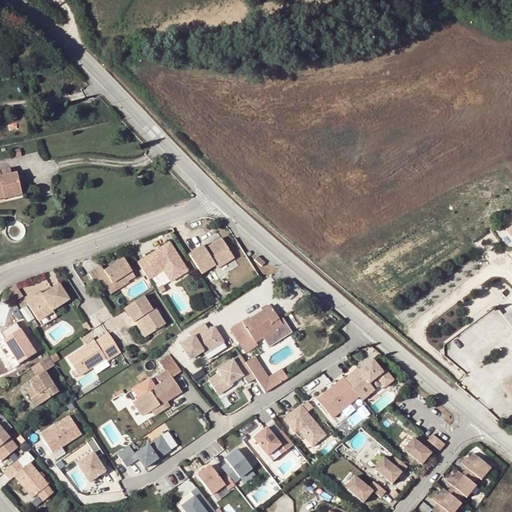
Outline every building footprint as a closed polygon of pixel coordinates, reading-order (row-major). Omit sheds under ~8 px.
[(10,175),(9,169),(0,171),(0,192),(2,192),(3,199),(20,195),(16,173),(10,175)] [(199,247),(186,255),(199,275),(213,267),(228,256),(218,240),(201,250),(199,247)] [(166,243),(135,263),(145,279),(153,274),(151,272),(149,268),(158,262),(171,281),(184,272),(173,253),(166,243)] [(228,256),(213,267),(215,271),(231,260),(228,256)] [(258,256),(255,260),(264,267),(267,263),(258,256)] [(98,267),(86,274),(92,285),(100,286),(101,287),(107,283),(109,286),(122,278),(125,283),(132,279),(121,260),(101,271),(98,267)] [(149,268),(151,272),(157,268),(167,283),(171,281),(158,262),(149,268)] [(107,283),(101,287),(105,294),(125,283),(122,278),(109,286),(107,283)] [(40,294),(25,303),(36,319),(58,305),(67,300),(57,284),(40,294)] [(22,298),(25,303),(40,294),(37,289),(22,298)] [(141,296),(121,309),(130,323),(132,321),(135,320),(146,335),(162,324),(152,308),(149,309),(141,296)] [(62,312),(58,305),(36,319),(40,326),(62,312)] [(257,347),(255,344),(262,339),(274,331),(271,326),(278,321),(278,320),(269,307),(250,320),(249,318),(235,327),(234,326),(229,330),(245,355),(257,347)] [(274,331),(262,339),(268,349),(291,334),(281,318),(278,320),(278,321),(271,326),(274,331)] [(135,320),(132,321),(142,337),(146,335),(135,320)] [(13,323),(0,331),(0,336),(2,340),(1,341),(16,364),(33,353),(13,323)] [(186,341),(175,349),(184,363),(197,355),(199,358),(218,346),(208,331),(203,334),(199,327),(184,337),(186,341)] [(106,333),(100,336),(112,356),(118,352),(106,333)] [(104,361),(112,356),(100,336),(92,341),(91,340),(64,357),(76,375),(102,358),(104,361)] [(141,418),(151,412),(165,402),(180,393),(171,378),(179,372),(169,355),(158,362),(164,372),(156,378),(160,385),(154,389),(137,400),(131,404),(141,418)] [(52,364),(47,356),(42,360),(31,366),(36,374),(42,371),(52,364)] [(255,357),(245,363),(255,379),(265,394),(288,379),(281,369),(268,377),(255,357)] [(353,373),(345,380),(358,397),(362,401),(374,390),(369,384),(376,378),(384,387),(393,380),(385,370),(383,372),(372,360),(354,375),(353,373)] [(219,374),(208,381),(217,396),(231,386),(230,385),(242,377),(247,385),(255,379),(245,363),(243,361),(235,367),(231,361),(217,371),(219,374)] [(34,376),(27,381),(35,395),(28,399),(32,406),(55,392),(42,371),(34,376)] [(511,377),(503,385),(511,397),(511,377)] [(343,378),(317,401),(332,419),(358,397),(345,380),(343,378)] [(137,400),(154,389),(148,380),(131,391),(137,400)] [(151,412),(154,417),(169,407),(165,402),(151,412)] [(308,402),(302,407),(307,413),(313,408),(308,402)] [(301,406),(284,420),(295,434),(299,431),(303,436),(311,446),(325,435),(307,413),(302,407),(301,406)] [(68,416),(40,436),(51,453),(80,434),(68,416)] [(274,420),(268,424),(275,434),(281,430),(274,420)] [(0,447),(11,441),(0,428),(0,447)] [(267,428),(254,439),(268,456),(281,445),(286,451),(294,445),(282,431),(274,437),(267,428)] [(432,434),(426,440),(440,451),(445,444),(432,434)] [(129,447),(117,455),(126,468),(138,460),(144,469),(170,451),(160,437),(135,455),(129,447)] [(92,438),(86,443),(93,454),(76,465),(89,484),(105,473),(96,459),(103,455),(92,438)] [(413,440),(403,452),(422,467),(432,455),(413,440)] [(11,441),(0,447),(0,460),(2,463),(18,449),(11,441)] [(227,464),(221,468),(225,474),(233,484),(239,480),(239,479),(251,469),(236,450),(224,460),(227,464)] [(456,511),(463,503),(461,502),(466,496),(468,498),(478,485),(476,483),(480,478),(482,480),(491,468),(472,452),(467,458),(465,456),(460,462),(467,468),(462,473),(458,470),(453,477),(450,475),(445,480),(452,486),(448,491),(443,488),(438,495),(435,493),(431,498),(438,503),(430,511),(456,511)] [(384,458),(374,470),(394,486),(408,469),(395,458),(391,463),(384,458)] [(19,460),(4,473),(11,482),(15,479),(36,504),(41,500),(52,491),(30,465),(26,468),(19,460)] [(210,466),(197,476),(212,496),(225,486),(228,491),(235,486),(233,484),(225,474),(219,479),(210,466)] [(357,477),(346,490),(366,505),(375,493),(383,500),(388,493),(375,483),(371,488),(357,477)] [(181,507),(184,511),(214,511),(196,489),(190,493),(194,498),(181,507)] [(58,498),(52,491),(41,500),(47,507),(58,498)] [(331,511),(345,511),(322,503),(320,508),(331,511)]
